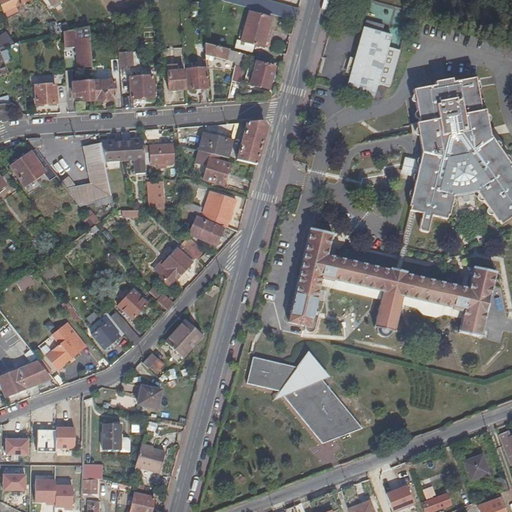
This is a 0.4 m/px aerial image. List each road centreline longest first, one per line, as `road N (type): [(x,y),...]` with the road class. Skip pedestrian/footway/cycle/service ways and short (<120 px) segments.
road 1 (residential): [(0,417),(116,371),(220,261),(246,256)]
road 2 (residential): [(237,511),(511,409)]
road 3 (residential): [(0,133),(286,114)]
road 4 (secondary): [(178,511),(246,256)]
road 5 (secondary): [(246,256),(286,114)]
